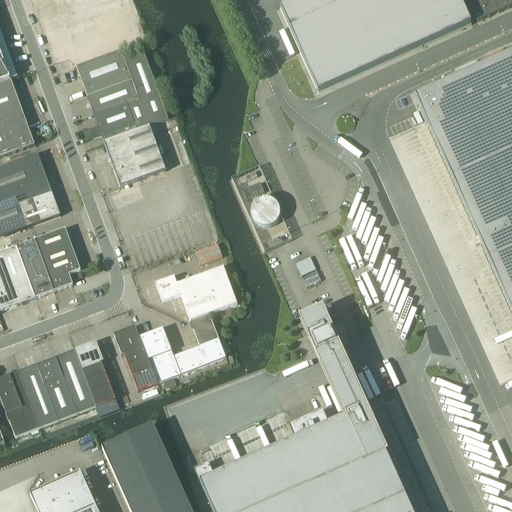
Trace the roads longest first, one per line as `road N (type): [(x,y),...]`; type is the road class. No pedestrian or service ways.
road 1 (unclassified): [(0,344),(105,303),(116,283),(13,0)]
road 2 (unknown): [(102,236),(181,205),(186,192),(173,155)]
